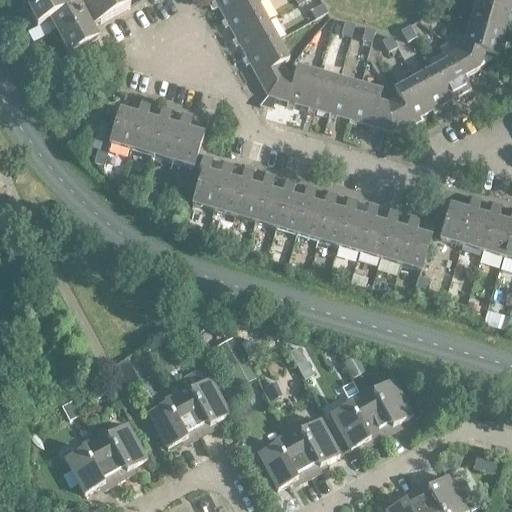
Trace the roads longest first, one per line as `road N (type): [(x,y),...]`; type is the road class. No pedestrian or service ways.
road 1 (residential): [(511,153),(410,194),(244,145),(191,41)]
road 2 (residential): [(312,511),(458,432),(511,441)]
road 3 (residential): [(136,511),(222,467),(248,511)]
